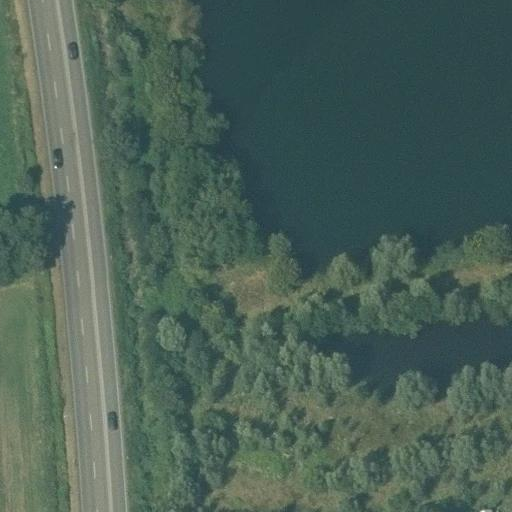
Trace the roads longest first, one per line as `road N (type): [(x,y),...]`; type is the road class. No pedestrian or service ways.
road 1 (track): [(511,274),(334,299),(270,299),(183,281),(147,168),(126,0)]
road 2 (trunk): [(48,0),(103,511)]
